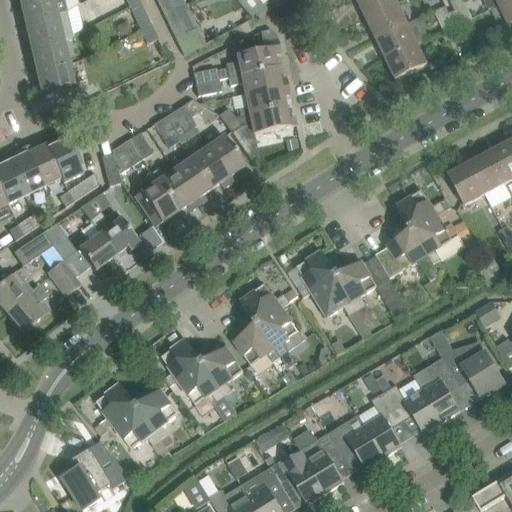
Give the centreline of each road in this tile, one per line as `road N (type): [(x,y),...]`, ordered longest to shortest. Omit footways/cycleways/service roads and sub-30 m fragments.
road 1 (tertiary): [(37,422),(69,365),(360,161)]
road 2 (tertiary): [(360,161),(511,81)]
road 3 (residential): [(511,437),(391,511)]
road 4 (residential): [(360,161),(305,44)]
